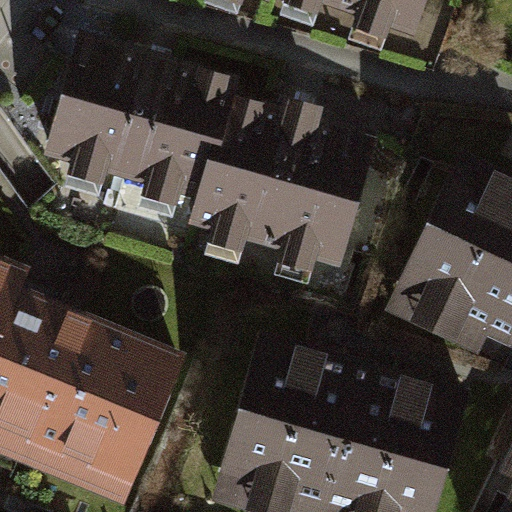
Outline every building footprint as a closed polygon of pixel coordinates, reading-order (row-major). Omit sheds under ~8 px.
[(301,0),(412,32),(423,0),(301,0)] [(34,153),(195,208),(237,86),(242,73),(80,17),(34,153)] [(186,236),(325,284),(377,134),(237,86),(195,208),(186,236)] [(511,178),(452,151),(376,311),(473,357),(491,322),(511,331),(511,178)] [(0,464),(128,511),(140,511),(198,360),(21,294),(32,264),(0,252),(0,464)] [(216,476),(332,511),(436,511),(471,403),(258,338),(216,476)] [(511,511),(511,449),(485,511),(511,511)]
